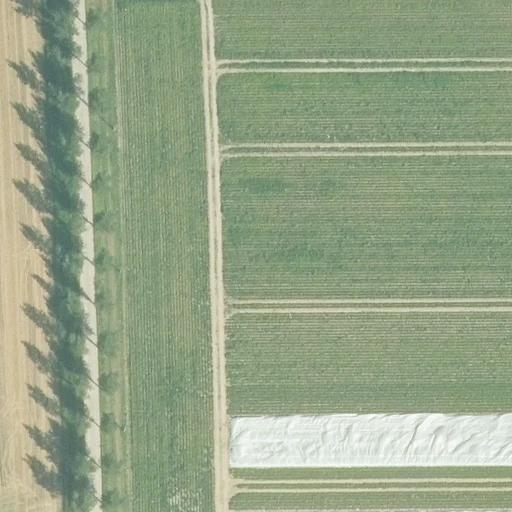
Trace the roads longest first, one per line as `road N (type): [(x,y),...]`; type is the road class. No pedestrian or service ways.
road 1 (unclassified): [(94,511),(76,0)]
road 2 (track): [(97,0),(114,511)]
